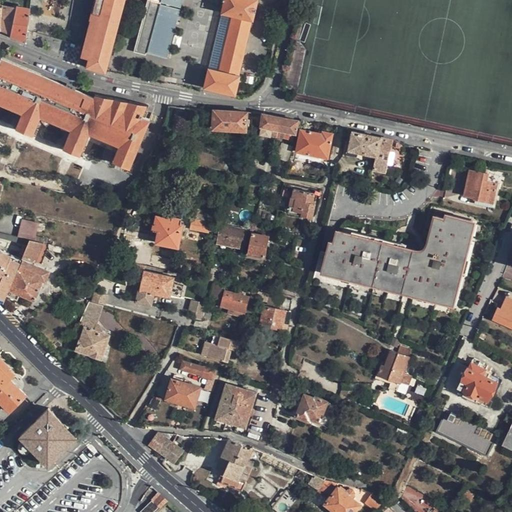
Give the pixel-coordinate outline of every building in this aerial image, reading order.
[(82,38),(82,41),(81,45),(78,62),(84,64),(86,66),(105,71),(123,0),(96,0),(91,20),(91,21),(87,37),(83,37),(82,38)] [(150,0),(149,0),(142,31),(149,33),(158,2),(150,0)] [(224,0),(222,13),(235,16),(223,69),(209,66),(204,87),(237,94),(241,74),(240,73),(252,20),(254,20),(258,0),(224,0)] [(2,31),(10,34),(16,8),(3,6),(2,31)] [(10,34),(26,40),(31,10),(16,8),(10,34)] [(178,17),(158,12),(146,54),(167,59),(178,17)] [(222,13),(209,66),(223,69),(235,16),(222,13)] [(149,33),(142,31),(136,52),(143,54),(149,33)] [(96,99),(0,56),(0,88),(26,101),(17,123),(33,131),(44,109),(73,122),(64,145),(80,153),(91,128),(121,141),(113,159),(130,167),(151,120),(144,117),(149,104),(111,97),(98,93),(96,99)] [(161,105),(158,105),(158,116),(167,116),(167,115),(168,106),(161,105)] [(185,108),(177,107),(173,121),(182,122),(183,121),(185,108)] [(193,108),(185,108),(183,121),(191,122),(193,108)] [(243,112),(214,110),(213,128),(246,130),(246,123),(259,125),(261,113),(243,112)] [(262,113),(261,113),(259,125),(261,126),(260,131),(269,133),(269,132),(270,128),(277,130),(280,117),(262,113)] [(299,121),(280,117),(277,130),(285,132),(285,133),(287,135),(288,135),(290,134),(291,132),(293,133),(294,129),(298,129),(299,121)] [(333,133),(322,131),(322,133),(301,129),(296,151),(328,159),(333,133)] [(393,139),(352,130),(348,149),(376,155),(373,170),(385,172),(393,139)] [(287,160),(292,146),(281,143),(277,157),(287,160)] [(489,173),(470,169),(465,195),(475,197),(475,199),(495,202),(499,183),(488,181),(489,173)] [(287,210),(300,213),(301,210),(314,213),(316,201),(314,200),(315,194),(292,190),(291,195),(290,195),(287,210)] [(193,217),(206,219),(208,210),(198,208),(197,209),(194,209),(193,217)] [(313,218),(314,213),(301,210),(300,213),(300,216),(313,218)] [(446,218),(436,215),(429,243),(426,246),(424,248),(418,250),(364,236),(339,230),(333,255),(321,252),(317,269),(396,289),(455,304),(477,221),(448,213),(446,218)] [(155,241),(179,245),(183,224),(181,224),(182,219),(172,217),(171,219),(157,217),(155,223),(153,223),(152,236),(156,237),(155,241)] [(36,235),(38,223),(22,219),(18,235),(35,239),(36,235)] [(191,229),(199,230),(201,221),(193,219),(191,229)] [(209,223),(201,221),(199,230),(207,232),(209,223)] [(243,248),(246,230),(221,225),(217,243),(243,248)] [(249,254),(265,257),(270,232),(258,230),(257,234),(253,233),(249,254)] [(0,296),(4,301),(9,289),(17,270),(18,269),(22,259),(23,258),(18,256),(0,248),(0,238),(23,243),(28,245),(30,239),(0,232),(0,296)] [(44,243),(48,244),(49,239),(36,235),(35,239),(35,240),(44,243)] [(44,243),(35,240),(30,239),(28,245),(23,257),(36,262),(36,261),(44,243)] [(23,257),(28,245),(23,243),(18,256),(23,258),(23,257)] [(50,244),(48,244),(44,243),(36,261),(42,263),(48,250),(50,244)] [(63,247),(50,244),(48,250),(62,253),(63,247)] [(22,259),(18,269),(46,281),(50,270),(22,259)] [(211,268),(208,279),(215,281),(221,283),(223,275),(217,273),(218,270),(211,268)] [(17,270),(9,289),(11,290),(20,294),(34,299),(42,281),(17,270)] [(175,277),(144,270),(139,295),(137,295),(136,302),(151,306),(154,294),(171,297),(175,277)] [(17,300),(20,294),(11,290),(8,296),(17,300)] [(269,293),(261,292),(257,291),(256,298),(268,301),(269,293)] [(107,295),(95,293),(93,301),(104,304),(107,295)] [(246,312),(249,296),(233,293),(232,298),(224,296),(222,306),(246,312)] [(511,299),(508,297),(503,309),(499,308),(495,318),(511,325),(511,299)] [(208,304),(193,300),(191,311),(195,313),(193,319),(203,321),(204,318),(207,307),(208,304)] [(90,301),(87,306),(102,311),(104,305),(90,301)] [(273,328),(282,330),(283,324),(286,310),(265,305),(259,329),(272,332),(273,328)] [(84,311),(81,318),(86,320),(84,328),(79,339),(75,349),(89,354),(89,355),(102,360),(110,334),(101,331),(96,330),(99,323),(102,311),(87,306),(84,311)] [(207,307),(204,318),(211,320),(214,309),(207,307)] [(81,318),(78,325),(84,328),(86,320),(81,318)] [(207,356),(229,362),(232,349),(241,351),(243,342),(218,335),(216,344),(213,343),(211,342),(207,356)] [(202,355),(207,356),(211,342),(205,341),(202,355)] [(406,373),(411,356),(392,349),(386,366),(382,365),(379,374),(410,385),(413,376),(406,373)] [(0,401),(10,411),(26,395),(11,379),(14,375),(8,369),(9,367),(0,358),(0,401)] [(218,382),(221,370),(205,365),(205,367),(182,360),(180,368),(202,376),(203,377),(210,379),(218,382)] [(463,394),(491,407),(495,398),(492,396),(500,381),(491,377),(493,372),(488,369),(488,368),(475,362),(472,367),(469,365),(464,377),(469,378),(463,390),(464,390),(463,394)] [(186,378),(174,375),(167,399),(196,408),(202,387),(186,382),(186,378)] [(215,393),(218,382),(210,379),(207,391),(215,393)] [(258,393),(228,384),(218,418),(247,427),(258,393)] [(298,415),(299,416),(311,421),(312,418),(321,421),(329,400),(318,396),(317,398),(305,393),(304,397),(302,397),(299,405),(301,406),(298,415)] [(330,424),(337,404),(329,400),(321,421),(320,424),(328,427),(330,424)] [(55,439),(67,427),(48,408),(20,436),(44,461),(60,444),(55,439)] [(447,412),(437,432),(485,455),(495,435),(447,412)] [(76,437),(67,427),(55,439),(60,444),(64,449),(76,437)] [(157,432),(149,445),(175,463),(184,450),(157,432)] [(253,450),(229,440),(216,469),(221,472),(216,484),(223,488),(225,484),(234,488),(237,480),(240,481),(241,479),(246,481),(254,463),(248,460),(253,450)] [(48,465),(64,449),(60,444),(44,461),(48,465)] [(322,479),(314,475),(309,483),(318,490),(318,489),(322,484),(325,479),(322,479)] [(241,491),(246,481),(241,479),(240,481),(237,480),(234,488),(241,491)] [(322,484),(318,489),(327,495),(333,488),(322,484)] [(355,511),(361,504),(352,497),(354,494),(354,491),(354,490),(352,488),(351,488),(349,488),(347,489),(345,491),(339,486),(325,504),(336,511),(355,511)] [(168,501),(158,492),(151,500),(160,508),(168,501)] [(371,493),(367,498),(379,508),(381,510),(383,507),(387,503),(377,496),(371,493)] [(140,511),(152,511),(158,508),(151,501),(140,511)] [(389,511),(392,509),(387,503),(383,507),(387,511),(389,511)]
